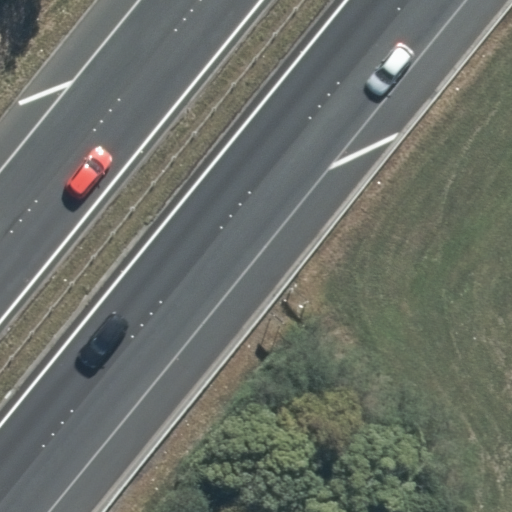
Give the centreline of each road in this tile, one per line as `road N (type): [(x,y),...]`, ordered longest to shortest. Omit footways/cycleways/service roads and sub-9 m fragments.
road 1 (trunk): [(406,0),(0,494)]
road 2 (trunk): [(0,249),(204,0)]
